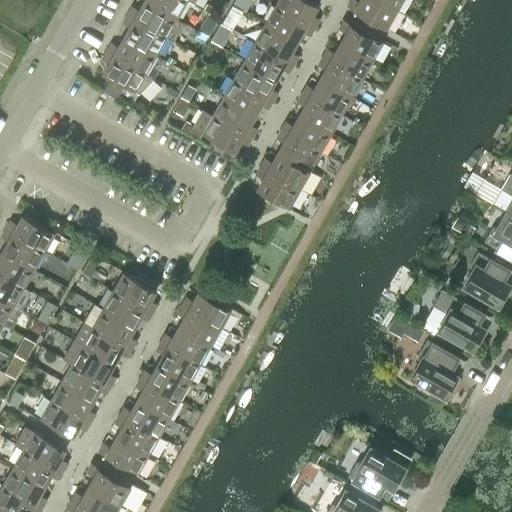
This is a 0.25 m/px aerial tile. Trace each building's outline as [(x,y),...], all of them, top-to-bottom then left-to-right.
[(149,0),(148,2),(176,18),(186,0),(149,0)] [(277,0),(275,5),(314,27),(319,19),(312,15),(318,4),(312,1),(313,0),(277,0)] [(396,9),(380,0),(358,0),(358,1),(357,0),(349,0),(346,5),(359,12),(357,16),(369,23),(370,21),(373,23),(374,21),(385,28),(396,9)] [(380,0),(396,9),(401,0),(380,0)] [(148,2),(142,12),(131,5),(126,14),(166,36),(174,41),(184,23),(176,18),(148,2)] [(314,27),(275,5),(264,23),(297,41),(302,31),(309,35),(314,27)] [(127,39),(155,55),(166,36),(126,14),(122,22),(133,29),(127,39)] [(340,41),(372,60),(382,41),(371,35),(372,33),(369,31),(370,30),(358,23),(356,26),(343,19),(338,27),(345,31),(340,41)] [(297,41),(264,23),(254,41),(293,63),(298,55),(291,51),(297,41)] [(106,50),(153,78),(154,78),(145,73),(155,55),(127,39),(122,48),(110,42),(106,50)] [(293,63),(254,41),(244,60),(276,78),(282,68),(288,72),(293,63)] [(322,56),(361,78),(372,60),(340,41),(334,51),(327,47),(322,56)] [(106,75),(110,78),(123,85),(138,94),(153,78),(106,50),(101,59),(112,65),(106,75)] [(319,78),(351,96),(361,78),(322,56),(318,64),(325,68),(319,78)] [(276,78),(244,60),(233,78),(272,100),(277,92),(270,88),(276,78)] [(116,98),(119,91),(123,85),(110,78),(102,90),(116,98)] [(272,100),(233,78),(223,96),(255,114),(261,104),(268,108),(272,100)] [(302,92),(341,114),(351,96),(319,78),(313,88),(306,84),(302,92)] [(298,114),(330,133),(341,114),(302,92),(297,100),(304,104),(298,114)] [(255,114),(223,96),(213,114),(252,136),(256,128),(249,124),(255,114)] [(247,145),(252,136),(213,114),(206,110),(194,129),(214,140),(213,141),(216,143),(215,144),(227,151),(229,148),(234,151),(240,141),(247,145)] [(281,129),(320,151),(330,133),(298,114),(292,124),(286,120),(281,129)] [(277,151),(310,169),(320,151),(281,129),(276,137),(283,141),(277,151)] [(260,165),(299,187),(310,169),(277,151),(272,161),(265,157),(260,165)] [(260,165),(255,174),(262,177),(256,188),(262,191),(260,194),(275,203),(276,201),(279,203),(280,201),(288,206),(299,187),(260,165)] [(502,187),(493,202),(508,210),(507,211),(511,214),(511,172),(510,172),(503,184),(502,187)] [(492,226),(484,240),(511,255),(511,214),(507,211),(498,227),(496,225),(492,226)] [(5,228),(44,251),(55,232),(27,216),(21,226),(10,219),(5,228)] [(6,253),(34,269),(44,251),(5,228),(0,236),(11,243),(6,253)] [(511,282),(511,269),(478,250),(470,264),(471,267),(474,269),(464,286),(498,306),(511,282)] [(0,273),(23,287),(34,269),(6,253),(0,262),(0,273)] [(135,278),(124,271),(113,290),(152,312),(157,304),(146,297),(152,287),(151,286),(151,285),(136,276),(135,278)] [(0,297),(13,305),(23,287),(0,273),(0,297)] [(434,305),(422,326),(456,346),(455,347),(464,352),(467,346),(473,350),(492,317),(453,294),(442,288),(433,304),(434,305)] [(152,312),(113,290),(103,308),(131,324),(137,314),(148,321),(152,312)] [(181,304),(220,327),(231,308),(222,303),(223,302),(205,291),(204,293),(203,292),(197,302),(186,296),(181,304)] [(0,321),(3,323),(13,305),(0,297),(0,321)] [(125,334),(131,324),(103,308),(94,302),(83,321),(125,345),(132,349),(136,340),(125,334)] [(182,329),(210,345),(220,327),(181,304),(176,313),(187,319),(182,329)] [(132,349),(125,345),(83,321),(72,339),(83,345),(110,361),(116,351),(127,357),(132,349)] [(424,329),(409,321),(403,331),(418,340),(424,329)] [(160,341),(200,363),(210,345),(182,329),(176,339),(165,332),(160,341)] [(418,359),(421,360),(411,377),(433,390),(428,398),(441,406),(467,361),(427,338),(419,352),(418,359)] [(110,361),(83,345),(72,339),(62,356),(72,362),(72,363),(111,385),(116,377),(105,370),(110,361)] [(200,363),(160,341),(156,349),(167,356),(161,365),(189,381),(200,363)] [(111,385),(72,363),(61,381),(90,397),(95,387),(106,394),(111,385)] [(140,377),(179,400),(189,381),(161,365),(156,375),(144,369),(140,377)] [(140,402),(169,418),(179,400),(140,377),(135,386),(146,392),(140,402)] [(90,397),(61,381),(51,399),(90,422),(95,413),(84,407),(90,397)] [(90,422),(51,399),(40,418),(52,425),(51,426),(67,435),(67,433),(69,434),(74,424),(85,430),(90,422)] [(119,414),(158,436),(169,418),(140,402),(135,412),(124,405),(119,414)] [(120,439),(148,454),(158,436),(119,414),(114,422),(125,429),(120,439)] [(46,435),(45,436),(25,424),(14,443),(23,448),(63,470),(67,462),(56,456),(62,445),(61,445),(63,441),(50,434),(49,436),(46,435)] [(148,454),(120,439),(114,448),(103,442),(98,451),(110,458),(110,459),(125,468),(126,467),(137,473),(148,454)] [(356,461),(348,475),(387,498),(406,465),(411,457),(394,447),(389,455),(372,445),(362,462),(359,460),(356,461)] [(13,466),(41,482),(47,472),(58,479),(63,470),(23,448),(13,466)] [(120,477),(105,468),(104,470),(91,463),(86,471),(98,477),(92,487),(120,503),(131,484),(119,478),(120,477)] [(3,484),(42,507),(47,498),(36,492),(41,482),(13,466),(3,484)] [(0,488),(0,507),(8,511),(24,511),(26,509),(31,511),(38,511),(42,507),(3,484),(0,488)] [(115,511),(120,503),(92,487),(86,497),(75,491),(70,499),(93,511),(115,511)] [(379,511),(382,508),(347,488),(337,504),(335,503),(332,504),(326,511),(379,511)] [(93,511),(70,499),(66,508),(73,511),(93,511)]
